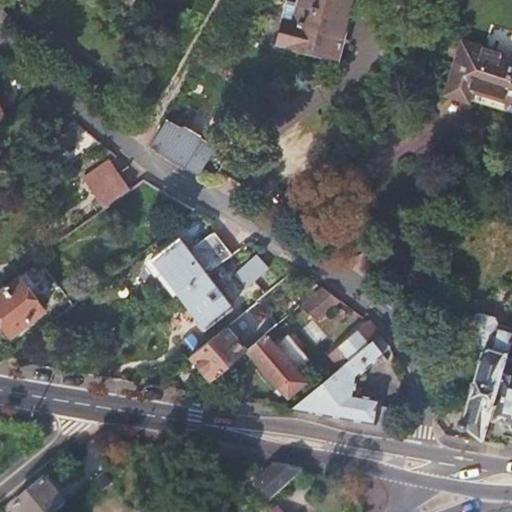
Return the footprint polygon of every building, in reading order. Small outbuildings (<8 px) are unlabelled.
[(290,0),(280,41),(339,56),(352,0),(300,0),(300,1),(296,0),(290,0)] [(446,91),(469,99),(471,88),(511,99),(511,54),(463,40),(446,91)] [(150,146),(200,174),(204,166),(191,157),(202,136),(183,125),(181,128),(166,119),(162,125),(150,146)] [(70,153),(87,138),(74,124),(57,140),(70,153)] [(84,176),(93,189),(120,171),(111,159),(84,176)] [(120,171),(93,189),(105,206),(131,188),(120,171)] [(207,272),(231,254),(213,232),(190,249),(180,235),(152,256),(179,293),(207,272)] [(257,253),(235,271),(247,285),(269,266),(257,253)] [(20,277),(0,292),(0,316),(12,334),(45,310),(30,291),(37,286),(27,272),(20,277)] [(207,272),(179,293),(205,328),(233,308),(207,272)] [(336,296),(324,287),(305,303),(317,317),(340,299),(336,296)] [(464,421),(485,437),(491,416),(509,355),(511,343),(511,325),(502,321),(499,315),(482,309),(477,313),(468,339),(471,345),(485,349),(464,421)] [(380,333),(369,320),(331,352),(341,364),(364,345),(380,333)] [(248,349),(227,323),(193,353),(213,377),(242,354),(248,349)] [(266,334),(248,349),(288,397),(307,380),(268,332),(266,334)] [(327,377),(293,407),(378,422),(381,403),(353,398),(356,378),(383,358),(381,353),(390,345),(380,333),(364,345),(341,364),(327,377)] [(280,343),(296,364),(306,356),(290,335),(280,343)] [(485,437),(484,440),(503,443),(506,426),(511,427),(511,356),(509,355),(491,416),(485,437)] [(305,470),(273,465),(255,480),(271,500),(305,470)] [(14,511),(58,511),(66,505),(45,479),(11,507),(14,511)]
